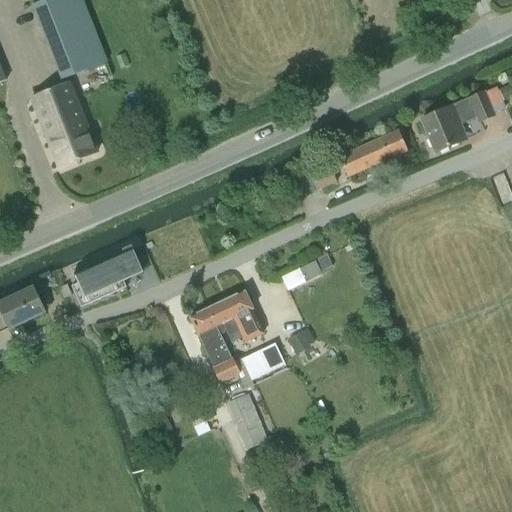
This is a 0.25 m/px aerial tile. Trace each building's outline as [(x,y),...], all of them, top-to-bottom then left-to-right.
[(107,65),(81,0),(30,0),(63,82),(107,65)] [(125,55),(116,59),(120,69),(129,66),(125,55)] [(57,170),(96,154),(68,85),(30,100),(57,170)] [(511,86),(499,92),(504,102),(511,98),(511,86)] [(497,90),(486,95),(493,107),(503,102),(497,90)] [(478,124),(493,117),(483,95),(468,101),(469,102),(451,110),(451,109),(421,122),(435,155),(462,143),(455,128),(476,118),(478,124)] [(346,179),(406,152),(398,132),(337,159),(346,179)] [(319,191),(340,182),(334,169),(313,178),(319,191)] [(141,274),(130,248),(72,273),(73,275),(79,272),(83,282),(71,288),(80,309),(126,289),(120,277),(137,270),(140,275),(141,274)] [(314,263),(299,270),(305,283),(320,276),(314,263)] [(67,286),(59,290),(64,300),(72,296),(67,286)] [(0,333),(8,330),(9,331),(43,315),(32,290),(0,305),(0,333)] [(224,303),(241,340),(242,339),(244,344),(262,336),(251,312),(252,312),(243,294),(224,303)] [(207,311),(219,337),(222,335),(223,329),(231,345),(241,340),(224,303),(207,311)] [(219,337),(207,311),(188,320),(218,384),(236,375),(218,337),(219,337)] [(308,331),(287,341),(295,357),(311,349),(309,345),(314,343),(308,331)] [(286,369),(275,345),(259,352),(270,376),(286,369)] [(242,360),(254,384),(270,376),(259,352),(242,360)] [(242,360),(233,364),(246,390),(255,386),(254,384),(242,360)] [(226,406),(246,451),(269,441),(249,395),(226,406)] [(321,401),(314,404),(320,416),(327,412),(321,401)] [(188,417),(195,430),(213,421),(207,407),(188,417)] [(165,417),(152,423),(158,434),(170,428),(165,417)]
